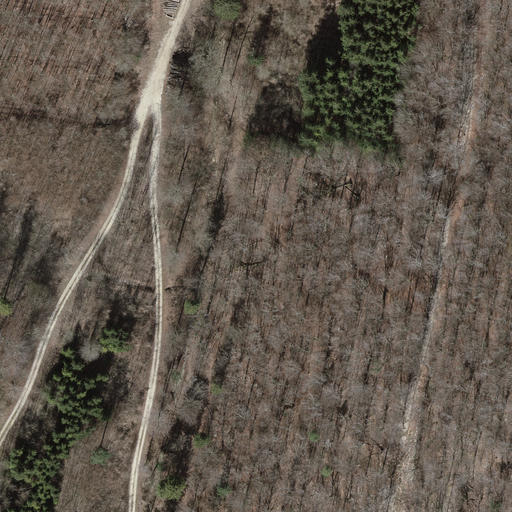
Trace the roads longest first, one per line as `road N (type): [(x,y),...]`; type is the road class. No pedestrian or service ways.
road 1 (track): [(184,0),(151,101),(159,327),(131,511)]
road 2 (track): [(399,511),(410,413),(467,138),(479,0)]
road 3 (track): [(151,101),(90,260),(52,316),(0,440)]
